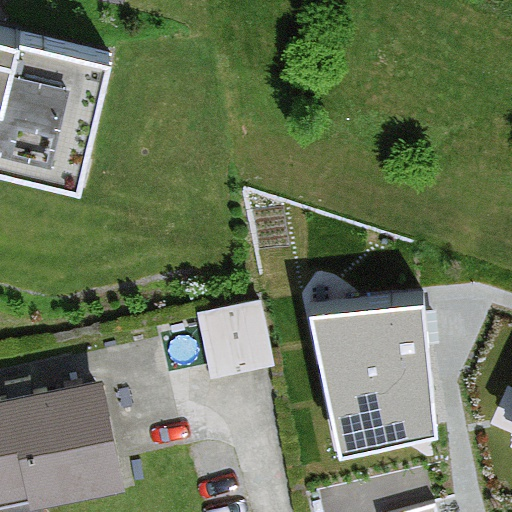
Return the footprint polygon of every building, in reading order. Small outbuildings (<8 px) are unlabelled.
[(5,53),(0,52),(0,165),(82,186),(113,61),(9,36),(5,53)] [(424,293),(310,305),(339,452),(432,431),(424,293)] [(258,306),(200,317),(211,371),(269,360),(258,306)] [(126,490),(103,378),(0,399),(0,502),(37,495),(40,507),(126,490)] [(434,511),(432,502),(396,511),(434,511)]
